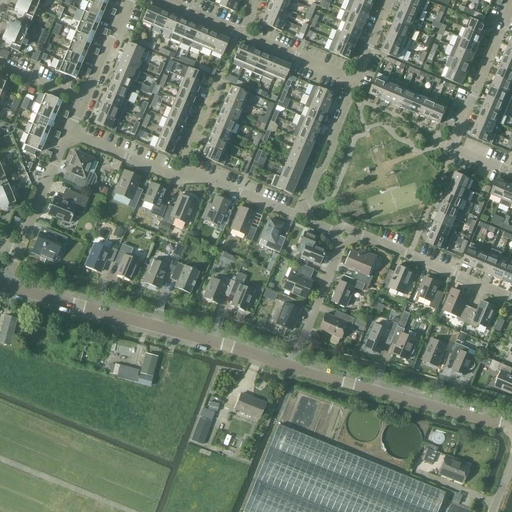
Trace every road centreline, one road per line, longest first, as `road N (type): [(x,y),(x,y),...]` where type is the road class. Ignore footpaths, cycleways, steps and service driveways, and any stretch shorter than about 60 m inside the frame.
road 1 (residential): [(289,366),(3,285)]
road 2 (residential): [(511,425),(289,366)]
road 3 (residential): [(511,299),(343,235)]
road 4 (residential): [(180,175),(239,31)]
road 5 (residential): [(456,141),(511,7)]
road 6 (residential): [(289,366),(343,235)]
road 7 (residential): [(297,216),(325,169),(347,96)]
road 8 (residential): [(18,250),(70,132)]
road 9 (residential): [(297,216),(201,175),(180,175)]
road 10 (residential): [(354,77),(239,31)]
